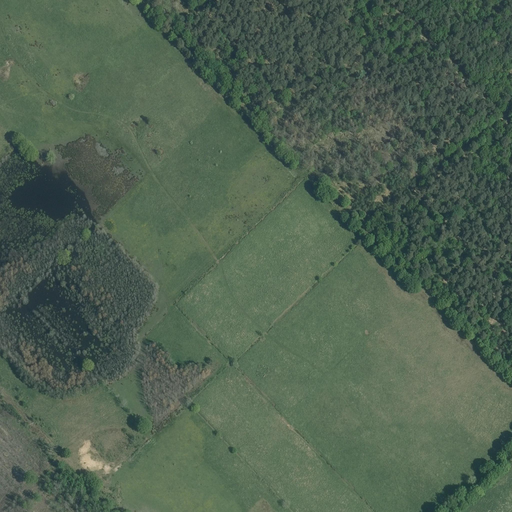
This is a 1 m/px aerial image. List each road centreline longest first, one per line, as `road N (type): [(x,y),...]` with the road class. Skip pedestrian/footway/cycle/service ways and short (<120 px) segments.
road 1 (track): [(116,511),(0,389)]
road 2 (track): [(511,122),(410,16)]
